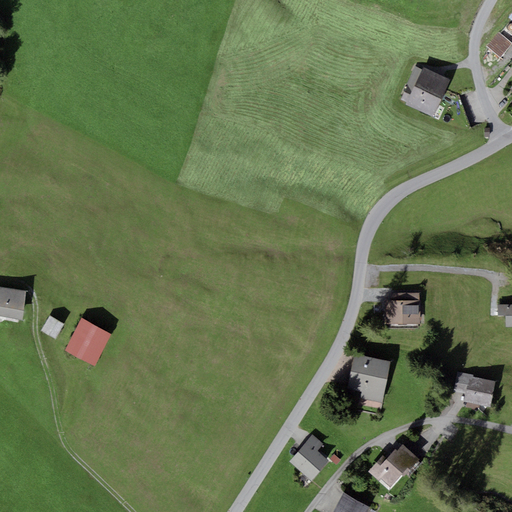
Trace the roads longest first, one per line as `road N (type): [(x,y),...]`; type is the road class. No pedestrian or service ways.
road 1 (tertiary): [(235,511),(339,348),(373,219),(402,191),(504,141)]
road 2 (unclassified): [(504,141),(477,58),(497,0)]
